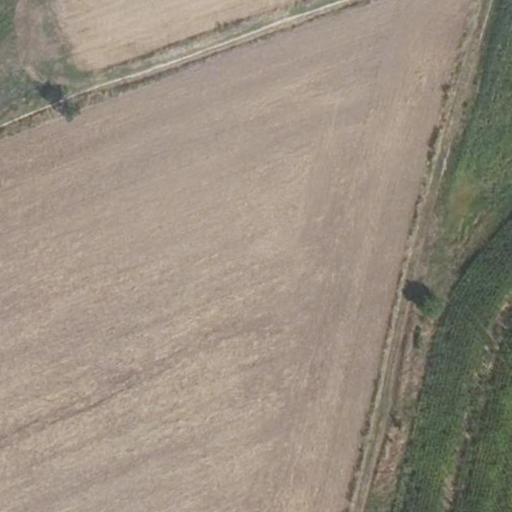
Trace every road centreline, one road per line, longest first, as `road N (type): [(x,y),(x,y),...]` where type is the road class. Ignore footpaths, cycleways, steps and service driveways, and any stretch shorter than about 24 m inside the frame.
road 1 (track): [(360,511),(438,185),(468,0)]
road 2 (track): [(0,145),(363,0)]
